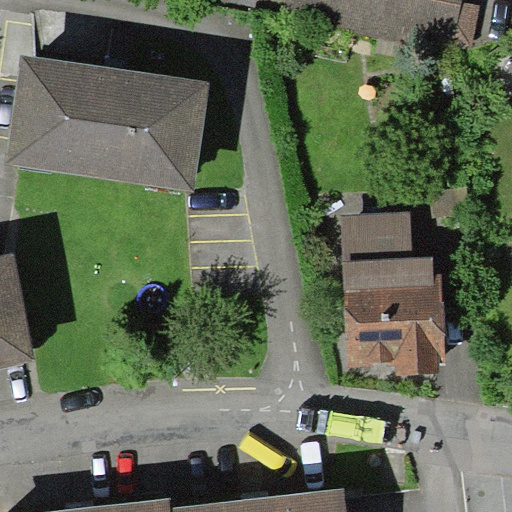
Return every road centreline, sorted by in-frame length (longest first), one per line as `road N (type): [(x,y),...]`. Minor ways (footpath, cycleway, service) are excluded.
road 1 (residential): [(51,0),(143,16),(226,56),(303,426)]
road 2 (residential): [(0,436),(109,420),(303,426)]
road 3 (residential): [(303,426),(511,456)]
